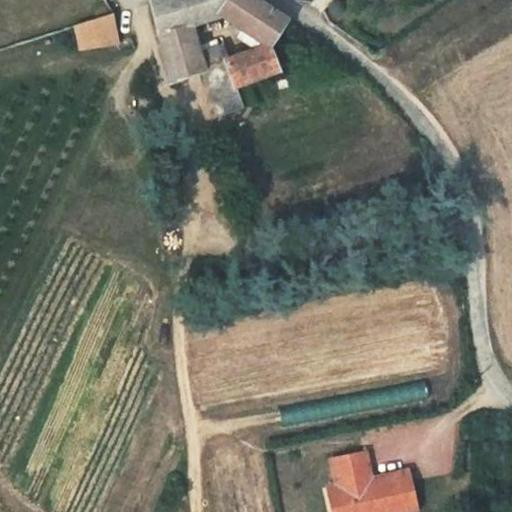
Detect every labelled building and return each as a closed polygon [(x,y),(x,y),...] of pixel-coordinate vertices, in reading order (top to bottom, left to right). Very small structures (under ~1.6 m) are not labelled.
[(200,72),(186,30),(175,0),(155,0),(145,3),(167,84),(200,72)] [(251,0),(175,0),(186,30),(219,19),(266,49),(286,22),(251,0)] [(119,48),(110,15),(73,28),(77,52),(119,48)] [(275,74),(266,49),(200,72),(216,118),(240,109),(233,89),(275,74)] [(332,511),(396,511),(421,508),(414,476),(379,483),(373,454),(330,462),(336,488),(328,490),(332,511)]
